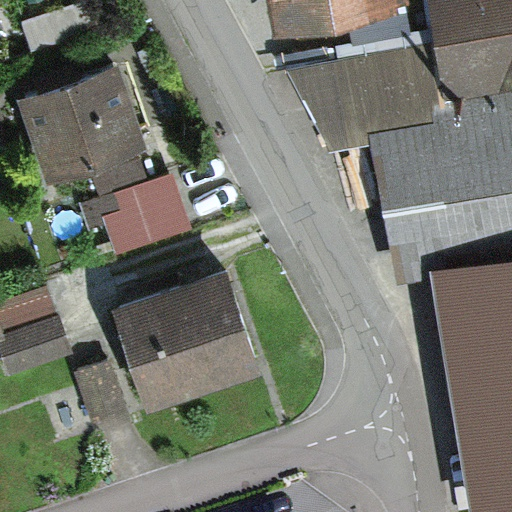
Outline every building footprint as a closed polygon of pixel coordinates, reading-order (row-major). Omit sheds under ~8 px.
[(101,0),(72,0),(29,14),(39,43),(108,21),(101,0)] [(411,17),(408,0),(270,0),(279,46),(352,33),(354,44),(407,34),(404,19),(411,17)] [(511,0),(426,0),(435,44),(511,30),(511,0)] [(511,30),(435,44),(287,69),(332,155),(371,148),(401,285),(432,276),(511,261),(511,30)] [(53,173),(139,143),(116,76),(30,105),(53,173)] [(114,249),(177,224),(157,171),(93,196),(114,249)] [(511,511),(511,261),(432,276),(471,511),(511,511)] [(247,350),(218,276),(119,314),(148,388),(247,350)] [(0,345),(7,365),(61,346),(40,285),(0,298),(0,345)] [(93,425),(120,415),(101,362),(73,372),(93,425)]
